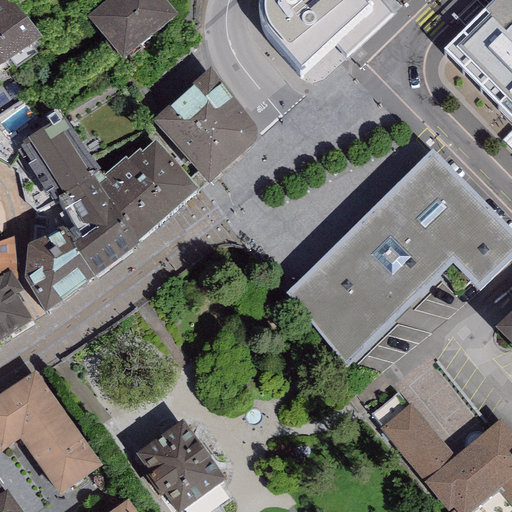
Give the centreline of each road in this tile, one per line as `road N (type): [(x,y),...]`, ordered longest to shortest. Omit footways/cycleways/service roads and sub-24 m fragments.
road 1 (residential): [(304,140),(54,343)]
road 2 (residential): [(54,343),(25,288),(15,206),(0,174)]
road 3 (tertiary): [(396,60),(413,91),(511,193)]
road 4 (residential): [(228,0),(226,32),(240,66),(304,140)]
road 5 (residential): [(304,140),(396,60)]
